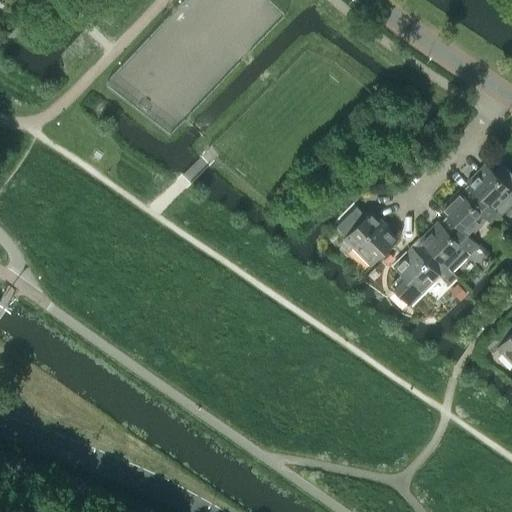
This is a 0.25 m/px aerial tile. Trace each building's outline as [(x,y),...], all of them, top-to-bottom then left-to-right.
[(480,195),(498,213),(499,213),(500,214),(511,201),(511,174),(506,169),(497,178),(484,165),(467,182),(480,195)] [(441,208),(459,226),(468,235),(485,218),(489,223),(498,213),(480,195),(471,204),(458,190),(441,208)] [(370,264),(398,237),(372,211),(340,242),(349,251),(353,247),(370,264)] [(468,235),(459,226),(450,234),(438,222),(420,239),(433,252),(451,271),(478,245),(468,235)] [(451,271),(433,252),(424,260),(411,247),(394,265),(402,274),(391,285),(410,304),(439,275),(443,280),(451,271)] [(511,332),(511,333),(503,324),(484,343),(493,352),(497,348),(511,362),(511,332)]
